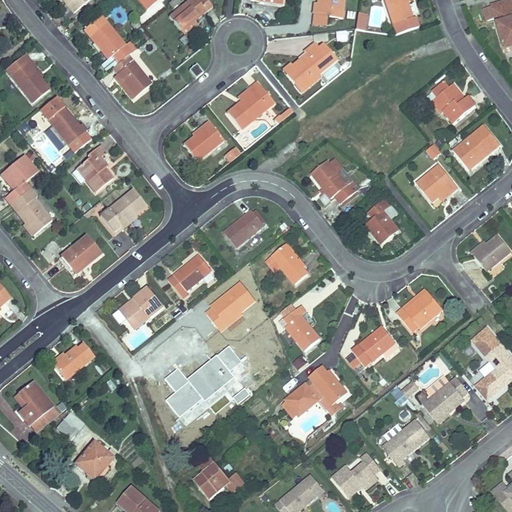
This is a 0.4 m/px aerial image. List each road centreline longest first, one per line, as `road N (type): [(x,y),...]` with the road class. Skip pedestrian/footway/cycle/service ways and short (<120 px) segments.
road 1 (residential): [(189,214),(222,185),(269,182),(289,193),(350,268),(378,282),(392,280),(511,178)]
road 2 (residential): [(17,0),(134,142)]
road 3 (residential): [(511,431),(459,475),(446,507),(413,502),(399,511)]
road 4 (residential): [(78,303),(189,214)]
road 5 (residential): [(511,111),(470,56),(447,0)]
road 6 (residential): [(134,142),(228,59)]
